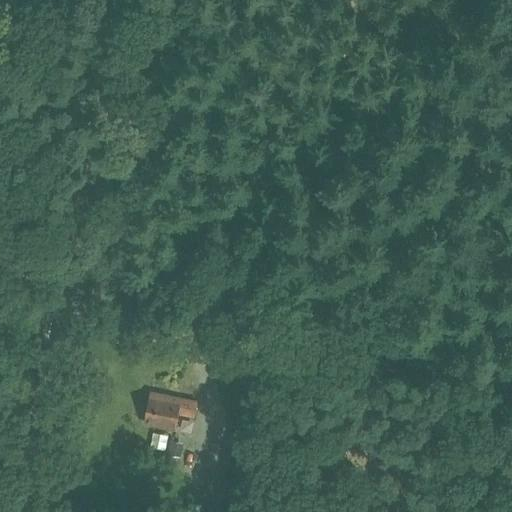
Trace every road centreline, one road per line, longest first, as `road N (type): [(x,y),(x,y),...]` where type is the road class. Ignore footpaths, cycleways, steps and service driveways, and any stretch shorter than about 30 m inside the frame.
road 1 (track): [(224,336),(290,288),(325,278),(511,87)]
road 2 (tertiary): [(63,311),(126,0)]
road 3 (track): [(511,380),(224,336)]
road 4 (tertiary): [(26,511),(63,311)]
road 5 (track): [(224,336),(63,311)]
